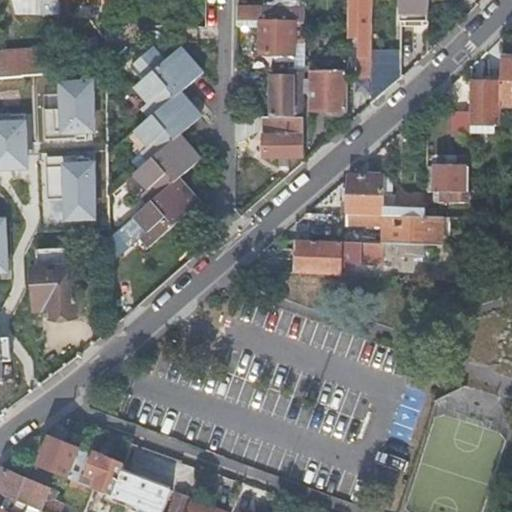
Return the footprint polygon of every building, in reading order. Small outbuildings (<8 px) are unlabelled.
[(14,0),(14,1),(19,11),(38,11),(38,0),(14,0)] [(59,11),(59,0),(38,0),(38,11),(59,11)] [(348,0),(348,23),(372,23),(372,5),(372,0),(348,0)] [(401,0),(401,12),(401,23),(429,23),(429,12),(429,0),(401,0)] [(305,4),(239,3),(238,26),(262,26),(261,53),(295,54),(296,29),(305,29),(305,4)] [(372,5),(372,23),(389,23),(389,6),(372,5)] [(372,53),(372,31),(368,31),(368,34),(359,35),(359,53),(372,53)] [(45,38),(45,49),(46,54),(58,53),(60,53),(60,38),(45,38)] [(60,53),(68,52),(67,38),(60,38),(60,53)] [(0,52),(1,74),(47,71),(46,54),(45,49),(0,52)] [(149,145),(142,151),(151,161),(137,174),(149,189),(143,194),(150,204),(137,216),(148,230),(141,236),(150,246),(188,212),(199,202),(179,178),(188,170),(199,160),(179,136),(188,128),(199,118),(179,93),(188,85),(200,73),(179,50),(137,87),(149,102),(143,107),(152,118),(137,131),(149,145)] [(372,53),(359,53),(359,75),(372,75),(372,58),(372,53)] [(501,105),(511,105),(511,54),(502,54),(501,81),(501,105)] [(372,75),(371,103),(401,78),(401,58),(372,58),(372,75)] [(305,67),(295,67),(295,76),(273,76),(272,115),(305,116),(305,67)] [(347,109),(348,69),(310,69),(309,109),(325,109),(329,114),(342,114),(345,109),(347,109)] [(94,128),(93,81),(64,83),(66,108),(46,108),(47,138),(78,137),(78,139),(88,139),(88,129),(94,128)] [(488,124),(500,124),(501,105),(501,81),(471,81),(470,112),(470,123),(488,124)] [(14,112),(0,112),(0,166),(29,165),(27,123),(29,123),(28,111),(14,113),(14,112)] [(452,134),(470,136),(470,123),(470,112),(453,111),(452,134)] [(261,115),(237,114),(237,137),(265,128),(265,156),(278,156),(278,160),(291,161),(291,156),(305,156),(305,116),(272,115),(265,115),(261,115)] [(488,136),(488,124),(470,123),(470,136),(488,136)] [(81,157),(81,154),(49,155),(50,197),(70,197),(70,216),(96,216),(95,163),(92,163),(91,157),(81,157)] [(436,165),(428,165),(427,191),(435,191),(436,165)] [(470,190),(470,170),(470,166),(436,165),(435,191),(443,191),(442,202),(470,203),(470,190)] [(470,190),(481,191),(481,170),(470,170),(470,190)] [(348,201),(347,213),(383,214),(384,175),(381,172),(371,172),(368,174),(354,174),(349,178),(348,190),(348,201)] [(499,190),(503,190),(511,190),(511,180),(499,180),(499,190)] [(384,242),(442,244),(443,216),(427,216),(394,215),(385,214),(384,242)] [(299,257),(298,272),(340,274),(341,255),(362,256),(362,261),(383,262),(383,248),(391,249),(391,254),(442,256),(442,244),(384,242),(300,238),(299,257)] [(37,247),(38,267),(36,267),(37,306),(51,306),(51,314),(77,313),(75,264),(73,264),(73,246),(37,247)] [(493,248),(454,246),(454,259),(484,260),(484,258),(493,258),(493,248)] [(241,269),(291,271),(298,272),(299,257),(256,255),(241,269)] [(29,346),(47,368),(70,350),(52,327),(29,346)] [(436,397),(413,490),(474,505),(497,412),(436,397)] [(53,433),(41,467),(76,479),(88,445),(53,433)] [(170,511),(180,481),(94,455),(87,478),(97,481),(87,511),(231,511),(232,510),(192,498),(187,511),(170,511)] [(0,491),(50,511),(60,488),(6,465),(0,479),(0,491)]
